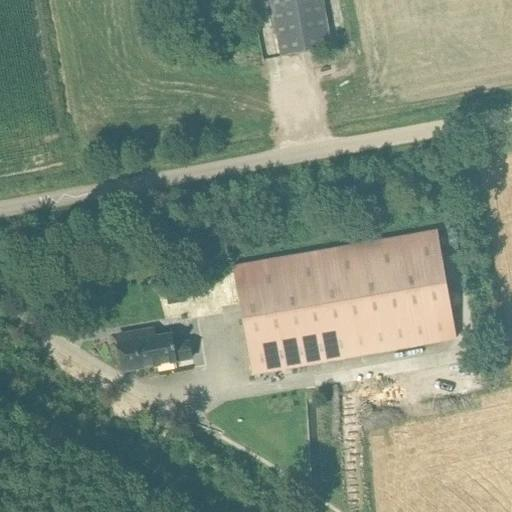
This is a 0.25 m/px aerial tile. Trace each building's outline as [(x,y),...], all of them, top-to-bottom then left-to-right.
[(230,0),(172,0),(173,3),(175,9),(179,16),(182,19),(186,22),(192,25),(197,26),(203,27),(208,26),(213,25),(218,22),(223,18),(226,13),(228,9),(230,3),(230,0)] [(331,49),(327,29),(322,0),(270,0),(281,57),(331,49)] [(456,339),(440,251),(437,231),(234,267),(253,375),(456,339)] [(182,288),(165,291),(167,301),(184,298),(182,288)] [(124,371),(191,359),(188,343),(173,346),(171,336),(138,342),(136,333),(118,336),(124,371)]
